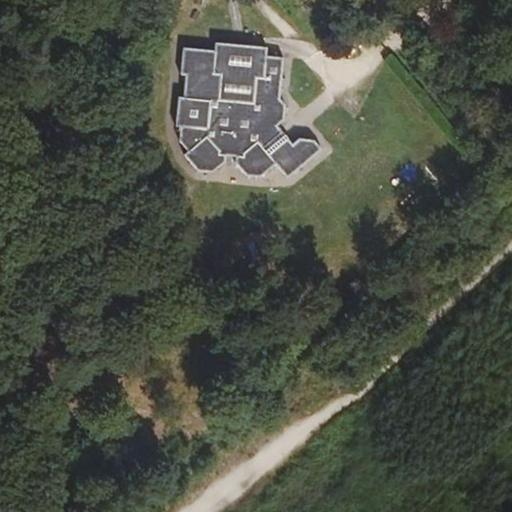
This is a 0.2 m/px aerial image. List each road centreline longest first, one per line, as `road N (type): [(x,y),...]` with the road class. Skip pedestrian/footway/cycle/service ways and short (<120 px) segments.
road 1 (track): [(511,247),(209,511)]
road 2 (track): [(116,0),(123,41),(0,323)]
